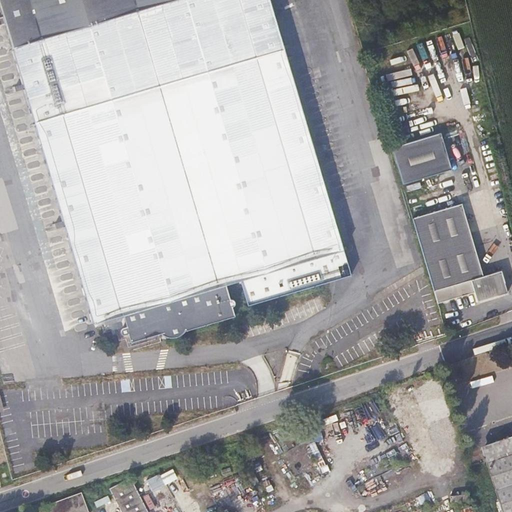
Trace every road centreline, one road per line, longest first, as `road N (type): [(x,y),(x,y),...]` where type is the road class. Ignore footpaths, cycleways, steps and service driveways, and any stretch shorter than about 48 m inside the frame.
road 1 (residential): [(511,332),(0,508)]
road 2 (unknown): [(274,382),(23,403)]
